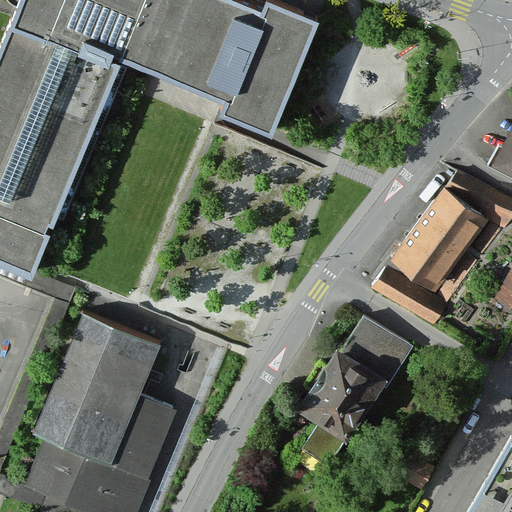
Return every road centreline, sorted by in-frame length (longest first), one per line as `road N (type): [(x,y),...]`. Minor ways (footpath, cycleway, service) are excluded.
road 1 (unclassified): [(193,511),(331,272)]
road 2 (residential): [(331,272),(511,381)]
road 3 (unclassified): [(331,272),(440,142)]
